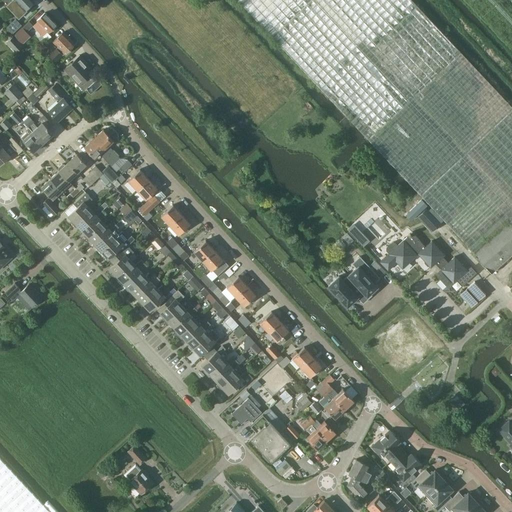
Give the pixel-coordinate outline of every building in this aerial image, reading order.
[(18,19),(25,11),(34,2),(31,0),(14,0),(7,7),(18,19)] [(237,0),(418,193),(474,253),(474,254),(492,273),(511,254),(511,106),(412,0),(237,0)] [(511,0),(463,0),(511,51),(511,0)] [(49,33),(57,25),(45,13),(37,20),(38,21),(33,26),(43,36),(48,32),(49,33)] [(11,22),(6,26),(12,33),(19,26),(13,19),(11,22)] [(22,27),(14,35),(22,44),(31,36),(22,27)] [(53,42),(58,47),(56,48),(49,55),(55,62),(62,55),(62,54),(63,53),(65,54),(75,45),(63,32),(62,33),(53,42)] [(16,52),(22,46),(13,36),(7,42),(16,52)] [(79,55),(64,69),(84,91),(87,89),(91,94),(102,83),(97,78),(93,73),(95,71),(79,55)] [(39,88),(43,92),(48,87),(55,81),(51,77),(45,83),(39,88)] [(62,98),(60,96),(65,93),(55,83),(48,91),(56,99),(58,99),(59,101),(55,104),(65,115),(73,108),(63,97),(62,98)] [(23,95),(23,94),(14,84),(4,92),(14,103),(16,101),(23,95)] [(24,91),(28,96),(34,90),(30,85),(24,91)] [(38,97),(43,92),(39,88),(34,93),(38,97)] [(34,104),(39,100),(33,93),(27,97),(34,104)] [(23,95),(16,101),(20,105),(26,98),(23,95)] [(58,122),(65,115),(55,104),(48,111),(58,122)] [(43,143),(53,134),(48,128),(52,124),(43,115),(38,119),(41,123),(32,131),(43,143)] [(23,121),(29,127),(35,122),(28,116),(23,121)] [(12,124),(6,118),(0,123),(0,124),(6,130),(12,124)] [(26,132),(20,137),(23,140),(34,152),(43,143),(32,131),(28,127),(25,130),(26,132)] [(94,138),(116,162),(120,158),(108,145),(114,140),(103,129),(94,138)] [(2,145),(0,147),(0,164),(10,155),(6,149),(10,145),(18,154),(23,149),(11,137),(8,141),(8,140),(2,145)] [(112,166),(116,162),(94,138),(84,147),(94,158),(100,153),(112,166)] [(78,172),(86,165),(86,164),(77,154),(68,162),(78,172)] [(128,160),(120,167),(124,171),(132,164),(128,160)] [(69,181),(78,172),(68,162),(65,165),(64,164),(62,164),(58,167),(58,169),(59,170),(69,181)] [(103,173),(102,172),(96,165),(91,169),(92,171),(83,179),(90,186),(99,177),(103,173)] [(110,181),(112,182),(116,179),(119,177),(108,165),(102,172),(103,173),(110,181)] [(136,190),(149,178),(140,169),(128,180),(136,190)] [(69,181),(59,170),(50,178),(62,191),(71,183),(69,181)] [(107,184),(110,181),(103,173),(99,177),(107,184)] [(119,177),(116,179),(121,183),(126,179),(121,175),(119,177)] [(53,200),(62,191),(50,178),(41,186),(53,200)] [(149,178),(136,190),(145,199),(158,188),(149,178)] [(76,188),(79,191),(84,187),(81,183),(76,188)] [(73,196),(79,191),(76,188),(70,193),(73,196)] [(73,225),(75,223),(91,208),(87,204),(92,199),(86,192),(73,203),(77,207),(68,216),(72,220),(70,222),(73,225)] [(125,201),(119,195),(115,199),(121,205),(125,201)] [(154,195),(139,209),(145,215),(149,212),(160,202),(154,195)] [(54,214),(58,210),(47,198),(43,202),(54,214)] [(426,208),(420,202),(406,215),(411,221),(426,208)] [(121,208),(126,214),(132,209),(126,203),(121,208)] [(178,235),(190,223),(173,204),(160,215),(178,235)] [(75,223),(73,225),(76,228),(78,226),(81,230),(103,210),(100,207),(94,212),(91,208),(75,223)] [(428,209),(419,218),(425,224),(434,215),(428,209)] [(103,210),(81,230),(85,234),(84,235),(87,238),(104,222),(107,219),(103,215),(106,213),(103,210)] [(145,215),(143,217),(147,220),(152,215),(149,212),(145,215)] [(94,244),(116,224),(113,221),(108,226),(104,222),(87,238),(90,242),(91,240),(94,244)] [(116,224),(94,244),(98,248),(97,249),(99,252),(117,236),(120,233),(117,229),(119,227),(116,224)] [(388,255),(380,262),(388,270),(389,269),(397,262),(403,268),(409,262),(418,254),(425,260),(425,263),(428,266),(430,266),(431,267),(436,263),(441,269),(435,274),(448,288),(467,270),(460,263),(454,256),(449,262),(443,256),(445,254),(432,240),(426,246),(412,232),(398,245),(396,242),(392,242),(387,246),(386,250),(389,254),(388,255)] [(117,236),(99,252),(103,256),(105,254),(111,261),(128,245),(134,239),(131,235),(129,238),(126,235),(121,240),(117,236)] [(177,251),(181,247),(172,237),(167,241),(177,251)] [(202,260),(214,249),(206,239),(193,251),(194,252),(191,254),(194,258),(197,255),(202,260)] [(0,244),(0,270),(12,259),(4,251),(6,249),(1,243),(0,244)] [(167,254),(171,250),(164,243),(158,249),(164,256),(167,254)] [(134,252),(128,245),(111,261),(114,264),(109,268),(113,272),(112,274),(115,277),(133,261),(136,257),(133,253),(134,252)] [(177,251),(185,260),(190,256),(188,255),(185,251),(181,247),(177,251)] [(218,275),(229,265),(223,259),(214,249),(202,260),(211,271),(212,269),(218,275)] [(167,254),(173,261),(177,258),(171,250),(167,254)] [(353,263),(356,267),(348,275),(369,297),(376,292),(374,290),(378,286),(374,283),(380,278),(360,256),(353,263)] [(184,265),(177,258),(173,261),(180,268),(184,265)] [(123,282),(144,262),(141,260),(136,264),(133,261),(115,277),(117,280),(119,279),(123,282)] [(128,291),(130,289),(146,274),(142,271),(148,265),(144,262),(123,282),(127,286),(125,288),(128,291)] [(136,296),(157,276),(155,273),(149,278),(146,274),(130,289),(128,291),(131,295),(132,292),(136,296)] [(206,274),(201,278),(206,283),(210,288),(215,284),(210,279),(206,274)] [(188,281),(191,285),(198,279),(194,275),(188,281)] [(344,280),(339,275),(328,285),(347,306),(357,297),(363,303),(369,297),(348,275),(347,276),(344,280)] [(141,305),(159,288),(155,285),(161,280),(157,276),(136,296),(140,301),(138,302),(141,305)] [(235,296),(247,285),(238,276),(227,287),(235,296)] [(475,281),(460,295),(471,307),(486,293),(475,281)] [(21,291),(19,289),(20,288),(15,282),(5,292),(12,301),(17,296),(20,300),(30,310),(42,298),(29,283),(21,291)] [(215,284),(210,288),(225,305),(230,301),(226,295),(215,284)] [(247,285),(235,296),(244,306),(256,295),(247,285)] [(165,321),(183,305),(180,301),(185,296),(183,294),(187,291),(182,286),(177,291),(169,299),(157,309),(160,312),(159,313),(163,317),(162,318),(165,321)] [(171,290),(168,287),(163,292),(159,288),(141,305),(144,308),(146,306),(150,311),(166,295),(169,299),(177,291),(174,288),(171,290)] [(194,307),(174,326),(177,330),(175,332),(178,335),(196,319),(193,316),(199,312),(197,310),(201,306),(203,308),(214,298),(209,293),(194,306),(194,307)] [(216,300),(211,304),(218,311),(223,317),(227,312),(222,307),(216,300)] [(194,307),(194,306),(192,304),(187,309),(183,305),(165,321),(168,325),(170,322),(174,326),(194,307)] [(242,314),(237,309),(234,313),(238,318),(242,314)] [(268,332),(280,321),(271,311),(259,322),(268,332)] [(238,319),(242,323),(247,318),(243,314),(238,319)] [(187,340),(207,321),(205,318),(200,323),(196,319),(178,335),(181,339),(183,337),(187,340)] [(251,322),(247,318),(242,323),(246,327),(251,322)] [(191,349),(209,333),(205,329),(211,324),(207,321),(187,340),(190,344),(188,347),(191,349)] [(274,344),(277,342),(289,330),(280,321),(268,332),(274,338),(271,340),(274,344)] [(235,331),(241,337),(246,332),(240,326),(235,331)] [(209,333),(191,349),(195,353),(197,351),(200,355),(215,340),(219,336),(213,329),(209,333)] [(275,358),(280,354),(271,344),(266,349),(275,358)] [(220,353),(226,349),(222,345),(218,350),(217,350),(201,364),(205,369),(203,371),(206,374),(224,357),(220,353)] [(301,367),(313,356),(304,346),(297,353),(296,351),(290,356),(301,367)] [(280,354),(275,358),(284,367),(290,361),(286,356),(284,358),(280,354)] [(224,357),(206,374),(209,378),(211,375),(215,380),(236,360),(233,356),(228,362),(224,357)] [(313,356),(301,367),(310,377),(322,366),(313,356)] [(236,360),(215,380),(221,386),(237,371),(234,368),(239,363),(236,360)] [(253,378),(246,371),(241,375),(237,371),(221,386),(228,393),(236,386),(240,390),(253,378)] [(323,385),(345,409),(354,400),(343,389),(338,393),(330,384),(335,380),(330,374),(321,382),(323,384),(323,385)] [(311,379),(306,384),(310,388),(315,384),(311,379)] [(335,418),(345,409),(323,385),(318,390),(318,391),(324,396),(319,401),(328,410),(325,414),(328,417),(331,414),(335,418)] [(243,393),(240,396),(244,400),(250,394),(246,390),(243,393)] [(293,397),(286,390),(280,395),(287,403),(293,397)] [(266,403),(272,397),(267,392),(261,398),(266,403)] [(302,402),(298,405),(304,411),(312,403),(307,398),(309,396),(306,393),(299,400),(302,402)] [(251,421),(262,412),(249,398),(232,413),(231,412),(231,413),(241,424),(248,418),(251,421)] [(459,409),(465,403),(461,398),(454,404),(459,409)] [(316,414),(322,410),(315,402),(310,406),(316,414)] [(259,430),(250,438),(260,449),(280,431),(279,431),(269,420),(263,413),(253,423),(259,430)] [(306,419),(326,441),(330,437),(331,439),(336,435),(334,433),(336,432),(324,420),(320,423),(316,419),(315,420),(310,415),(306,419)] [(306,419),(303,422),(308,427),(306,429),(310,433),(306,437),(317,449),(326,441),(306,419)] [(511,424),(509,421),(500,430),(511,443),(511,444),(511,445),(511,446),(511,424)] [(290,424),(285,428),(295,438),(295,439),(300,434),(290,424)] [(284,427),(260,449),(271,461),(290,443),(295,438),(285,428),(284,427)] [(391,461),(401,451),(395,445),(400,441),(390,430),(372,446),(379,454),(380,452),(383,456),(385,454),(391,461)] [(140,464),(147,457),(135,444),(128,451),(140,464)] [(401,451),(391,461),(397,467),(395,468),(398,472),(397,473),(403,480),(421,464),(411,453),(407,458),(401,451)] [(356,458),(348,474),(353,476),(349,483),(351,485),(349,487),(359,499),(367,492),(367,491),(365,489),(358,483),(359,480),(368,484),(373,472),(367,469),(369,465),(356,458)] [(0,511),(47,511),(0,460),(0,511)] [(124,474),(129,480),(141,493),(153,482),(141,469),(135,463),(124,474)] [(426,495),(444,478),(438,472),(437,472),(435,470),(430,474),(425,469),(411,482),(416,488),(418,486),(426,495)] [(383,470),(376,477),(381,481),(387,475),(383,470)] [(452,498),(448,493),(452,489),(450,486),(451,485),(444,478),(426,495),(434,504),(433,506),(438,511),(444,505),(452,498)] [(367,491),(367,492),(369,494),(377,487),(373,482),(365,489),(367,491)] [(393,500),(399,495),(394,491),(389,496),(393,500)] [(444,505),(449,510),(451,509),(453,511),(465,511),(478,501),(471,494),(470,495),(468,492),(463,497),(459,491),(452,498),(444,505)] [(373,511),(378,511),(388,504),(379,494),(367,505),(373,511)] [(399,495),(393,500),(396,503),(401,498),(399,495)] [(284,508),(288,504),(283,498),(278,502),(284,508)] [(305,511),(328,511),(332,508),(324,499),(317,507),(314,504),(305,511)] [(484,511),(485,511),(483,509),(484,508),(478,501),(465,511),(484,511)] [(245,511),(236,502),(225,511),(264,511),(258,505),(251,511),(245,511)]
